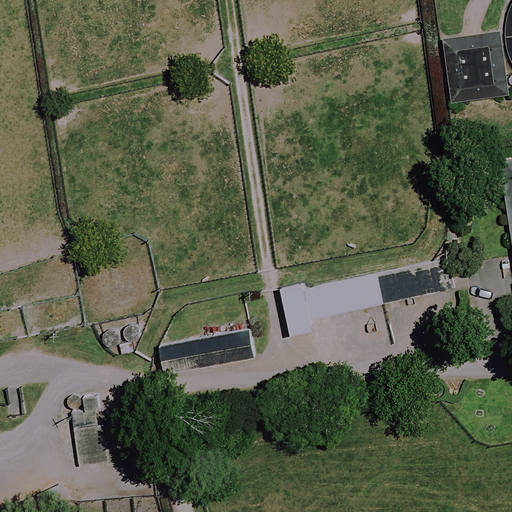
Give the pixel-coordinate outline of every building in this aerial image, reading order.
[(510,96),(501,32),(445,39),(453,104),(510,96)] [(511,159),(499,161),(511,246),(511,159)] [(454,258),(307,289),(305,282),(280,288),(291,336),(316,331),(313,319),(460,288),(454,258)] [(106,348),(120,346),(121,355),(138,352),(136,343),(145,341),(141,324),(103,332),(106,348)] [(255,359),(249,330),(161,348),(166,376),(255,359)] [(85,398),(87,411),(74,412),(79,465),(106,463),(101,409),(100,396),(85,398)]
